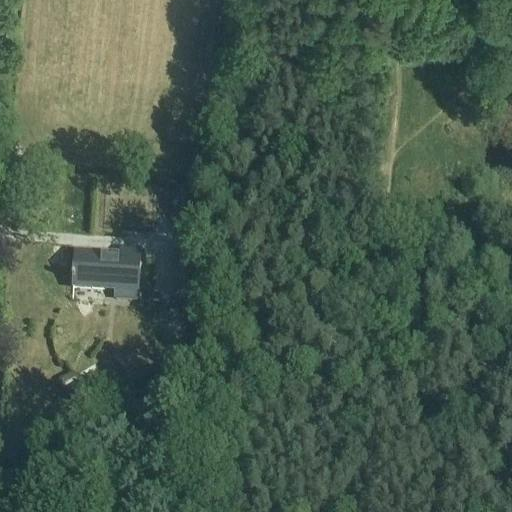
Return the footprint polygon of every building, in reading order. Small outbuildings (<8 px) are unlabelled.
[(192,193),(177,191),(174,234),(189,235),(192,193)] [(148,255),(173,256),(174,239),(149,238),(148,255)] [(121,258),(76,255),(73,289),(116,292),(115,300),(138,302),(142,252),(121,251),(121,258)] [(173,298),(195,298),(195,282),(173,282),(173,298)] [(79,408),(114,393),(101,363),(66,378),(79,408)]
